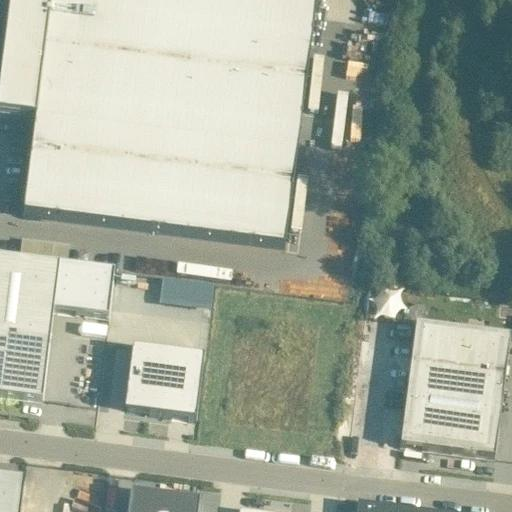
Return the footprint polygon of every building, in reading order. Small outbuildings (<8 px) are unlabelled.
[(0,119),(35,123),(23,219),(285,252),(317,0),(19,0),(18,1),(16,23),(8,22),(0,83),(0,119)] [(59,268),(0,260),(0,399),(42,405),(53,315),(59,268)] [(59,268),(53,315),(108,322),(114,275),(59,268)] [(181,319),(205,321),(208,285),(157,281),(155,303),(182,305),(181,319)] [(415,328),(399,451),(494,463),(510,340),(415,328)] [(204,361),(132,352),(127,392),(129,392),(126,414),(148,416),(148,419),(195,425),(204,361)] [(0,479),(0,511),(20,511),(24,482),(0,479)] [(130,496),(127,511),(198,511),(199,504),(130,496)]
